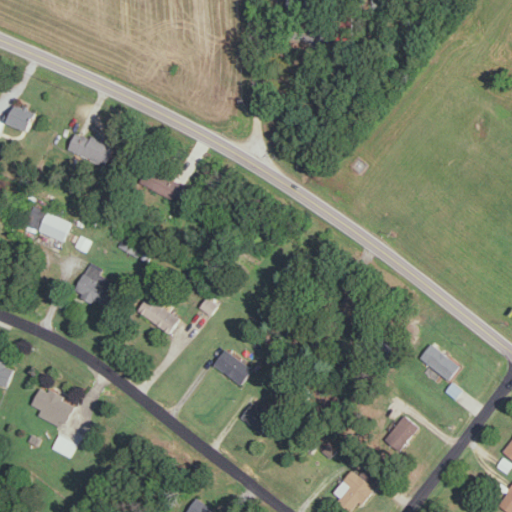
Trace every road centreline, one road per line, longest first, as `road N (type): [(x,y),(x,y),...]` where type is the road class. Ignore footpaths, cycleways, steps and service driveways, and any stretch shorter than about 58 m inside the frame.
road 1 (secondary): [(511,350),(259,165),(0,38)]
road 2 (residential): [(0,312),(70,347),(288,511)]
road 3 (residential): [(407,511),(511,377)]
